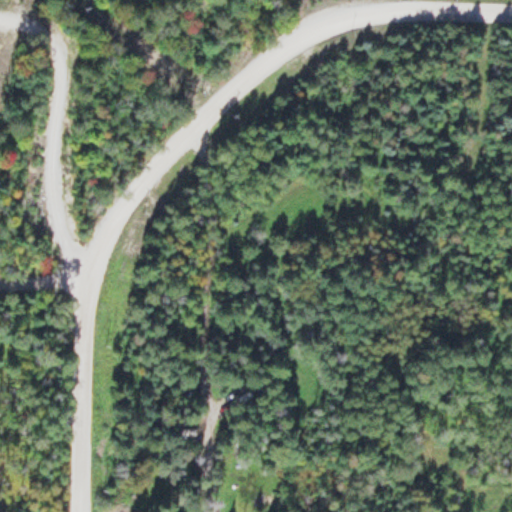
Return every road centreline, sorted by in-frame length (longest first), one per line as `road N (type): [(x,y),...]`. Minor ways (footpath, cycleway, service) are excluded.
road 1 (residential): [(0,280),(89,264),(102,233),(165,152),(220,95),(300,33),(356,11),(511,9)]
road 2 (residential): [(78,511),(89,264)]
